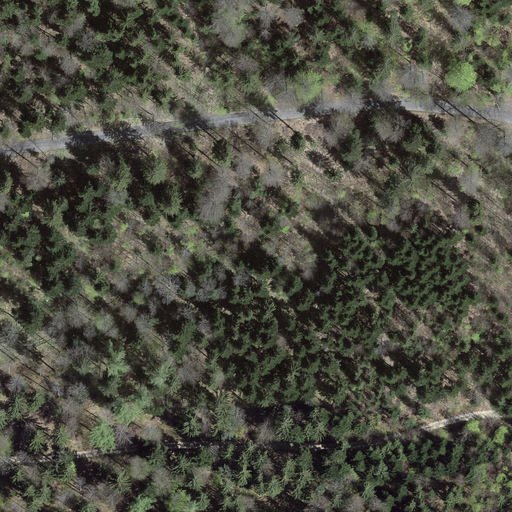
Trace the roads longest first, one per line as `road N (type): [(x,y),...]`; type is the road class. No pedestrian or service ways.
road 1 (track): [(511,411),(345,447),(0,457)]
road 2 (tertiary): [(511,118),(371,109),(0,151)]
road 3 (track): [(182,126),(201,81),(282,0)]
